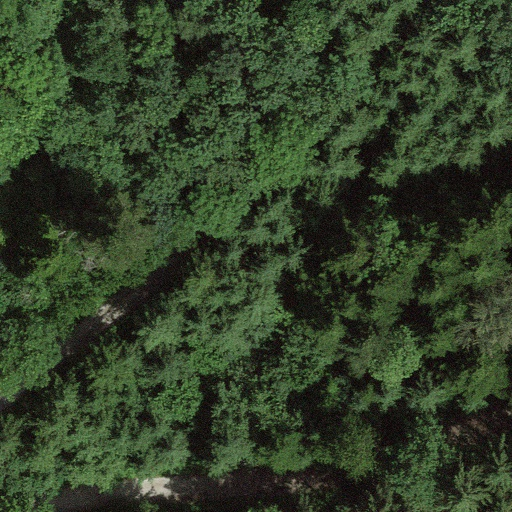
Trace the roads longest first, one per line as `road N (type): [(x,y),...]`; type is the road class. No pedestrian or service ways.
road 1 (track): [(0,391),(210,225),(424,0)]
road 2 (track): [(511,419),(30,511)]
